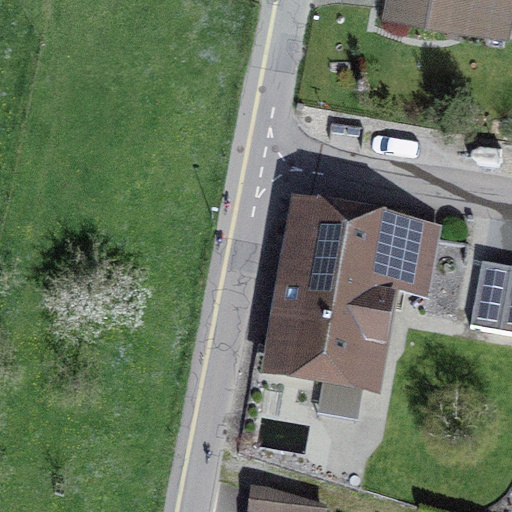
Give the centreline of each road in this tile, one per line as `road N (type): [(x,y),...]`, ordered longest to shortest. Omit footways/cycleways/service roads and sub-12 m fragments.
road 1 (tertiary): [(185,511),(254,164)]
road 2 (residential): [(511,200),(254,164)]
road 3 (tertiary): [(254,164),(289,0)]
